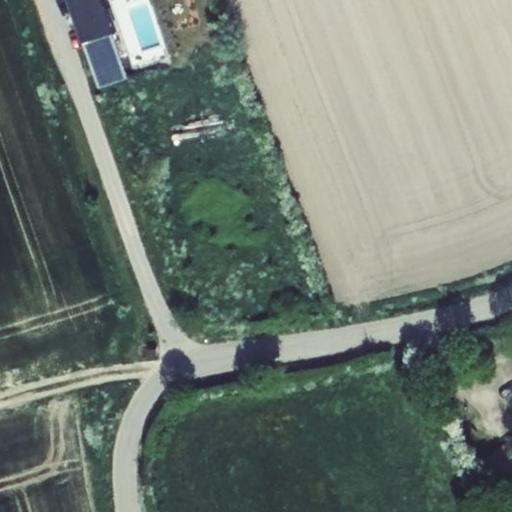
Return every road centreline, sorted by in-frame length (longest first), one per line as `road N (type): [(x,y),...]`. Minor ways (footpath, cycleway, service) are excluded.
road 1 (track): [(52,0),(180,369)]
road 2 (unclassified): [(180,369),(415,326),(511,294)]
road 3 (unclassified): [(180,369),(133,421),(124,469),(129,511)]
